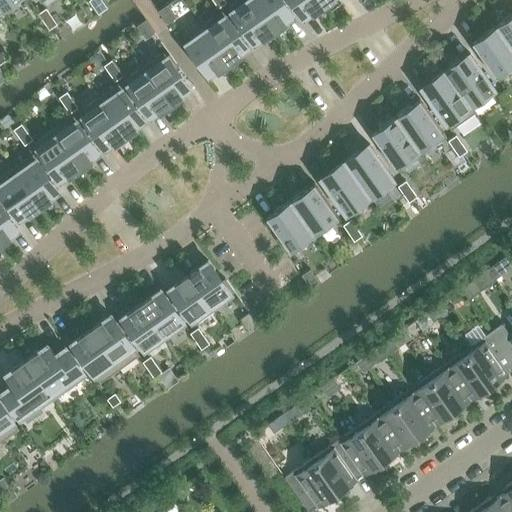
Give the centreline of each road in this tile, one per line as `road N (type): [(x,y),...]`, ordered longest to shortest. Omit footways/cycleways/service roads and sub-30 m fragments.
road 1 (residential): [(217,109),(144,161),(0,294)]
road 2 (residential): [(0,326),(215,205)]
road 3 (residential): [(285,158),(457,0)]
road 4 (residential): [(413,0),(217,109)]
road 5 (residential): [(381,511),(511,417)]
